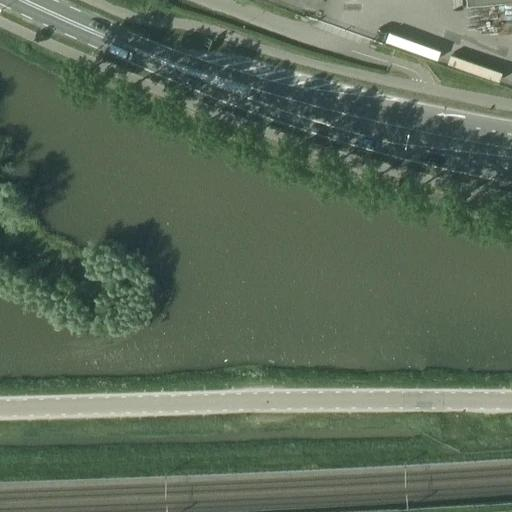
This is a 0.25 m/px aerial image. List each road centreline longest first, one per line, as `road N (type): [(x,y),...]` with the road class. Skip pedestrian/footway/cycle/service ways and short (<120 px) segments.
road 1 (unclassified): [(0,407),(511,401)]
road 2 (primary): [(206,76),(255,107),(327,131),(511,171)]
road 3 (primary): [(511,135),(386,117),(206,76)]
road 4 (primary): [(206,76),(17,0)]
road 5 (unclassified): [(390,63),(210,0)]
